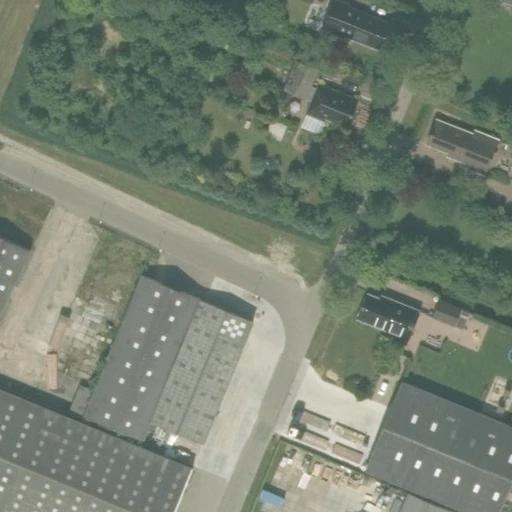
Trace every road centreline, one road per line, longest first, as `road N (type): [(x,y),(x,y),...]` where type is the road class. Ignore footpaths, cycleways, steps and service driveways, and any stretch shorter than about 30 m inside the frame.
road 1 (residential): [(310,305),(0,159)]
road 2 (residential): [(310,305),(437,0)]
road 3 (residential): [(227,511),(310,305)]
